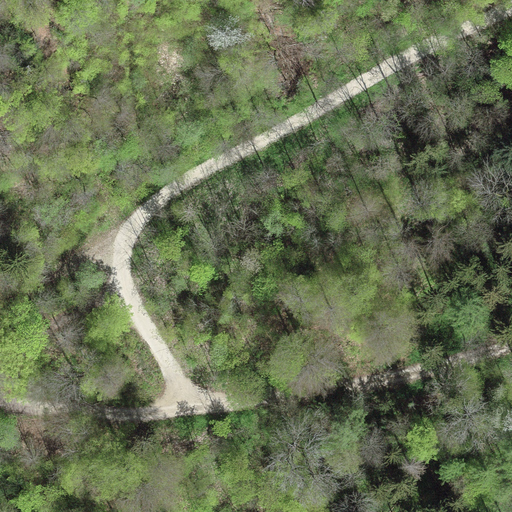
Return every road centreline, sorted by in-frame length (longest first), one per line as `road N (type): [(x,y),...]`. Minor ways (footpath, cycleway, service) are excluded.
road 1 (track): [(191,405),(139,314),(120,261),(136,220),(161,198),(511,7)]
road 2 (track): [(511,343),(463,364),(191,405)]
road 3 (track): [(191,405),(115,410),(0,400)]
road 4 (track): [(129,288),(70,313),(0,360)]
road 5 (track): [(0,293),(120,261)]
